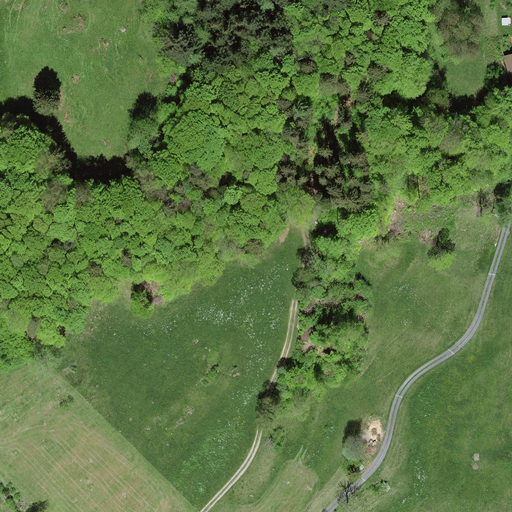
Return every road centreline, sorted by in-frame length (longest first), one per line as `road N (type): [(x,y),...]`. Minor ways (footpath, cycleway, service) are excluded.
road 1 (track): [(203,511),(259,443),(311,262),(345,54),(331,0)]
road 2 (track): [(511,212),(474,331),(417,374),(398,406),(385,456),(330,511)]
